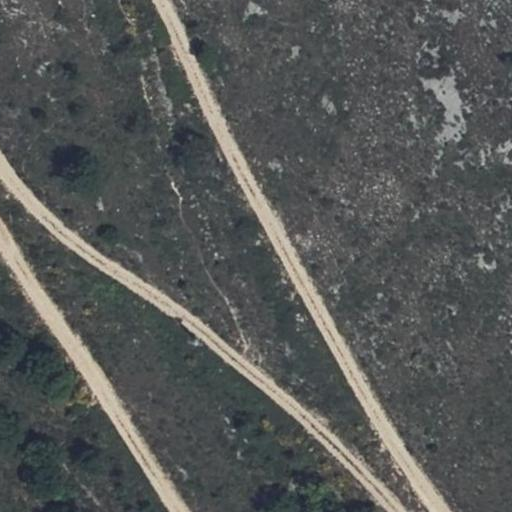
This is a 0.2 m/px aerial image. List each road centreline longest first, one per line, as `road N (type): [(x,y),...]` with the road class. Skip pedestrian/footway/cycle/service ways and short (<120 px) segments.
road 1 (track): [(158,0),(372,418),(440,511)]
road 2 (track): [(398,511),(173,310),(60,234),(0,165)]
road 3 (track): [(0,236),(175,511)]
